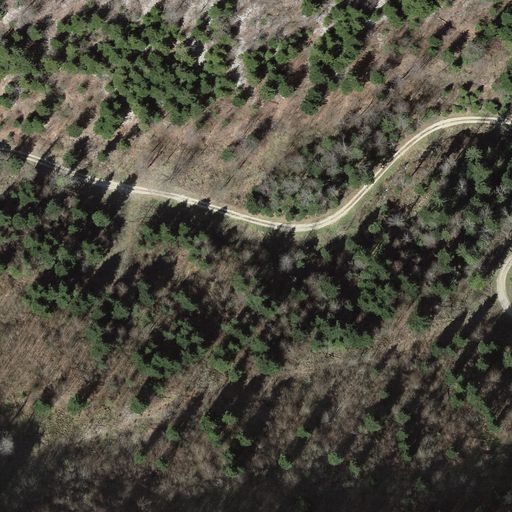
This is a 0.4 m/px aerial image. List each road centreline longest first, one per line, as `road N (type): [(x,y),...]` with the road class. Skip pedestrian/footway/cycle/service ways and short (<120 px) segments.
road 1 (track): [(511,122),(434,127),(339,214),(308,227),(271,225),(0,151)]
road 2 (track): [(0,461),(76,443),(187,398),(350,360),(507,308)]
road 3 (track): [(0,306),(119,251),(147,191)]
